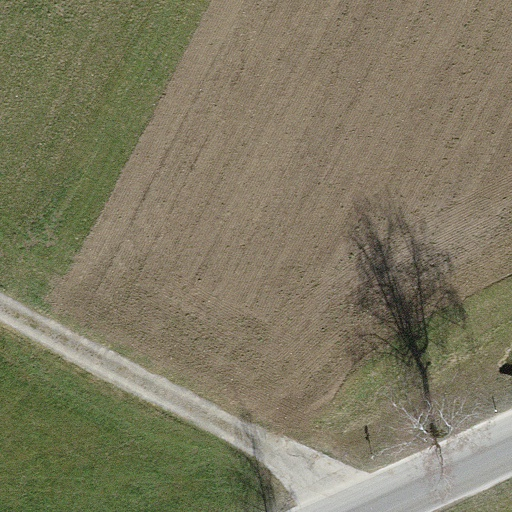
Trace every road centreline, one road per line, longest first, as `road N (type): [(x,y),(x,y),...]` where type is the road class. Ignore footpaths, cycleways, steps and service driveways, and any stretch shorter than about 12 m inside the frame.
road 1 (track): [(329,511),(316,491),(268,456),(0,310)]
road 2 (tertiary): [(511,454),(386,511)]
